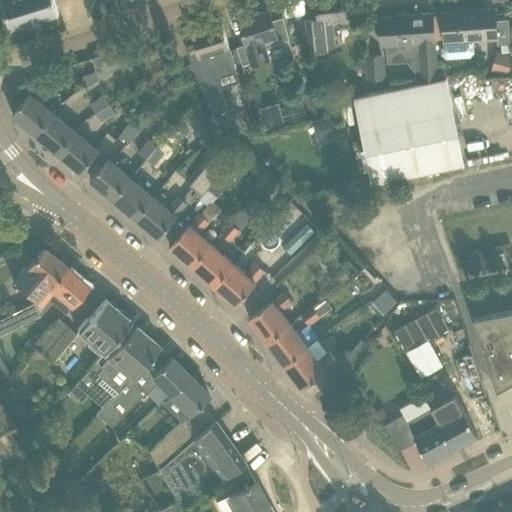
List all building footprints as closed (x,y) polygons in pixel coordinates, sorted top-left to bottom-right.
[(27,25),(27,26),(42,22),(41,20),(58,15),(53,0),(0,0),(10,30),(27,25)] [(316,0),(318,17),(305,19),(308,49),(334,46),(331,21),(353,19),(350,0),(316,0)] [(239,18),(247,44),(236,47),(244,74),(256,71),(252,59),(266,55),(261,40),(276,35),(269,9),(239,18)] [(475,52),(474,39),(497,38),(495,13),(471,15),(471,10),(442,12),(444,41),(445,41),(445,44),(442,48),(442,54),(446,57),(472,56),(475,52)] [(432,12),(415,14),(378,16),(380,46),(405,44),(405,49),(415,61),(420,61),(421,79),(437,78),(432,12)] [(218,88),(214,75),(236,68),(229,47),(222,24),(191,34),(197,53),(198,55),(189,58),(197,77),(201,85),(211,111),(214,119),(228,113),(218,88)] [(98,78),(120,65),(115,50),(91,58),(96,71),(98,78)] [(491,69),(507,74),(511,58),(511,56),(511,55),(508,54),(496,51),(491,69)] [(328,82),(326,59),(312,60),(314,83),(328,82)] [(367,63),(369,78),(383,77),(382,62),(367,63)] [(96,71),(82,75),(85,86),(98,78),(96,71)] [(372,182),(444,167),(464,163),(446,77),(354,96),(372,182)] [(37,99),(48,87),(40,81),(12,114),(35,133),(52,112),(37,99)] [(94,113),(109,103),(104,94),(88,104),(94,113)] [(264,124),(283,122),(281,102),(261,104),(264,124)] [(109,103),(94,113),(100,122),(115,112),(109,103)] [(187,111),(183,115),(183,116),(205,141),(219,130),(209,118),(197,103),(196,104),(187,111)] [(75,131),(52,112),(35,133),(57,152),(75,131)] [(314,124),(317,136),(336,131),(332,118),(314,124)] [(130,120),(117,136),(118,137),(127,144),(140,128),(130,120)] [(174,126),(166,135),(172,141),(181,131),(174,125),(174,126)] [(98,150),(75,131),(57,152),(80,171),(98,150)] [(149,139),(137,153),(145,159),(156,146),(149,139)] [(164,153),(156,146),(145,159),(146,160),(153,166),(164,153)] [(107,158),(102,164),(90,179),(113,198),(130,177),(122,171),(107,158)] [(202,193),(208,187),(221,171),(208,161),(190,183),(202,193)] [(253,174),(249,178),(249,184),(254,188),(260,188),(264,183),(263,177),(259,173),(253,174)] [(136,217),(153,196),(130,177),(113,198),(136,217)] [(208,187),(202,193),(199,197),(208,204),(204,208),(213,216),(222,206),(214,200),(217,195),(208,187)] [(168,209),(153,196),(136,217),(159,237),(176,215),(186,203),(179,196),(168,209)] [(242,206),(220,231),(221,232),(231,240),(252,215),(242,206)] [(189,223),(183,231),(169,246),(192,265),(211,243),(199,232),(208,221),(199,213),(190,224),(189,223)] [(211,243),(192,265),(214,285),(233,262),(211,243)] [(43,246),(25,267),(26,267),(13,282),(35,301),(66,266),(43,246)] [(465,273),(505,272),(505,248),(464,249),(465,273)] [(333,249),(325,256),(334,268),(342,262),(333,249)] [(245,273),(233,262),(214,285),(236,304),(255,282),(254,281),(264,270),(255,262),(245,273)] [(66,266),(35,301),(10,314),(15,324),(20,325),(27,321),(28,317),(32,319),(39,315),(40,311),(42,308),(43,308),(49,301),(63,314),(88,285),(66,266)] [(387,289),(374,302),(385,313),(398,300),(387,289)] [(272,299),(264,305),(248,317),(266,341),(290,323),(280,310),(291,301),(284,292),(273,300),(272,299)] [(311,305),(318,315),(330,306),(323,296),(311,305)] [(104,299),(87,319),(86,318),(76,329),(89,340),(88,343),(98,352),(101,351),(103,352),(130,321),(104,299)] [(318,315),(311,305),(300,313),(308,323),(318,315)] [(438,306),(394,329),(406,351),(420,376),(442,364),(428,339),(449,328),(438,306)] [(511,309),(473,317),(490,369),(497,389),(511,380),(511,309)] [(41,353),(65,326),(56,318),(32,346),(41,353)] [(290,323),(266,341),(284,364),(307,346),(290,323)] [(107,357),(108,358),(101,366),(107,370),(103,378),(105,382),(116,392),(152,355),(159,346),(134,324),(116,345),(117,346),(107,357)] [(65,326),(41,353),(50,361),(74,334),(65,326)] [(317,360),(307,346),(284,364),(302,388),(325,370),(325,369),(336,360),(329,351),(317,360)] [(471,350),(454,356),(468,397),(485,391),(471,350)] [(152,355),(116,392),(95,414),(111,425),(140,396),(141,397),(157,382),(170,395),(189,375),(170,356),(161,364),(155,358),(152,355)] [(179,417),(180,418),(147,451),(158,468),(214,420),(199,405),(208,395),(189,375),(170,395),(185,410),(179,417)] [(438,422),(453,448),(477,435),(462,408),(462,409),(455,396),(442,402),(450,415),(438,422)] [(8,404),(0,409),(0,412),(7,426),(21,417),(8,404)] [(431,409),(407,422),(414,435),(415,439),(428,462),(453,448),(438,422),(431,409)] [(219,427),(214,420),(158,468),(176,501),(228,473),(245,464),(219,427)] [(215,502),(220,511),(270,511),(255,481),(215,502)] [(182,511),(176,501),(158,510),(159,511),(182,511)]
